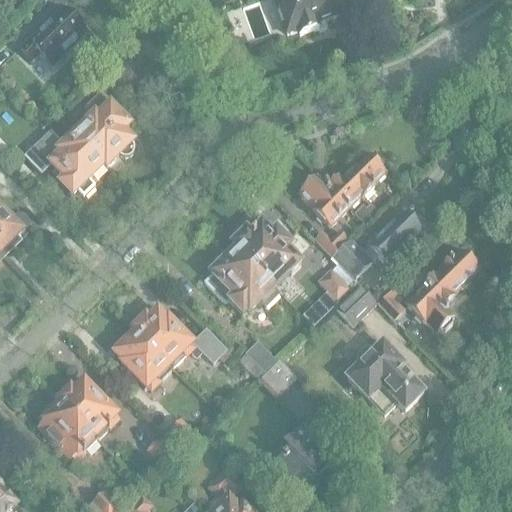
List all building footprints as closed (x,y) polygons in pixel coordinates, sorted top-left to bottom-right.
[(344,17),(338,1),(338,0),(286,0),(275,4),(287,38),(298,34),(300,40),(319,34),(316,27),(344,17)] [(73,46),(84,35),(63,13),(21,54),(32,66),(41,58),(53,70),(75,49),(73,46)] [(75,139),(104,169),(106,171),(120,158),(125,161),(128,161),(131,160),(133,158),(135,155),(135,152),(134,148),(132,146),(133,144),(124,135),(130,129),(110,109),(112,108),(101,97),(86,112),(91,117),(84,124),(87,127),(75,139)] [(104,169),(75,139),(64,149),(49,135),(24,159),(42,177),(51,168),(65,183),(60,187),(72,199),(77,195),(83,201),(95,189),(89,184),(104,169)] [(349,212),(355,206),(361,200),(363,202),(375,190),(373,188),(385,176),(368,159),(342,185),(337,181),(328,190),(349,212)] [(349,212),(328,190),(317,180),(299,198),(314,213),(313,214),(330,231),(349,212)] [(0,205),(0,255),(8,248),(11,251),(18,244),(15,241),(21,235),(23,233),(26,229),(26,224),(23,220),(19,219),(14,220),(12,218),(8,222),(0,213),(0,207),(1,206),(0,205)] [(362,209),(353,218),(364,229),(377,215),(370,208),(365,212),(362,209)] [(372,267),(378,260),(387,269),(422,235),(418,231),(419,230),(419,226),(412,219),(408,219),(407,221),(404,218),(380,242),(376,238),(367,246),(371,250),(370,252),(371,253),(364,259),(350,244),(341,253),(340,252),(332,261),(332,262),(333,261),(339,268),(355,284),(372,267)] [(231,247),(236,252),(273,290),(287,276),(290,279),(301,269),(291,259),(296,254),(273,231),(269,235),(261,228),(251,237),(246,233),(231,247)] [(332,261),(340,252),(328,239),(320,247),(325,252),(324,253),(332,261)] [(281,298),(273,290),(236,252),(203,285),(226,308),(229,305),(243,319),(247,315),(248,316),(250,315),(249,314),(259,304),(266,312),(281,298)] [(476,270),(476,266),(469,259),(464,259),(464,260),(461,257),(451,267),(449,265),(441,274),(442,275),(407,312),(423,328),(425,326),(437,338),(439,336),(445,336),(450,330),(450,325),(453,322),(446,316),(447,315),(444,312),(454,301),(452,299),(459,292),(462,294),(470,285),(468,284),(478,274),(475,271),(476,270)] [(346,292),(355,284),(339,268),(320,287),(337,305),(348,294),(346,292)] [(353,331),(376,308),(358,290),(335,313),(353,331)] [(405,315),(398,308),(403,303),(393,292),(377,308),(394,325),(405,315)] [(229,355),(207,332),(192,346),(169,322),(167,324),(158,315),(149,323),(147,321),(134,333),(173,372),(185,361),(186,362),(191,357),(197,363),(203,357),(214,369),(229,355)] [(311,317),(305,323),(313,332),(319,326),(311,317)] [(173,372),(134,333),(133,332),(121,343),(125,347),(116,356),(125,365),(124,367),(147,391),(148,391),(152,395),(162,386),(161,384),(173,372)] [(256,386),(264,377),(276,365),(257,346),(246,358),(237,366),(256,386)] [(392,364),(395,361),(382,347),(374,356),(371,353),(367,353),(363,353),(357,359),(357,362),(357,366),(360,369),(346,382),(368,404),(381,391),(404,415),(423,397),(392,364)] [(279,401),(298,383),(280,365),(261,383),(279,401)] [(110,434),(120,424),(117,421),(118,420),(82,383),(60,404),(97,443),(108,433),(110,434)] [(97,443),(60,404),(59,405),(57,404),(39,422),(40,428),(41,429),(39,431),(73,466),(74,465),(76,467),(85,458),(84,456),(97,443)] [(180,456),(187,451),(198,440),(180,422),(170,433),(164,439),(180,456)] [(314,481),(332,464),(302,433),(283,452),(288,457),(274,470),(304,500),(319,486),(314,481)] [(167,475),(176,466),(173,463),(174,462),(158,447),(148,457),(164,473),(165,473),(167,475)] [(227,494),(233,500),(242,491),(226,475),(209,492),(219,502),(227,494)] [(0,511),(10,511),(16,506),(0,489),(0,511)] [(120,511),(105,495),(90,509),(93,511),(120,511)] [(152,511),(154,510),(144,500),(131,511),(152,511)] [(245,511),(239,505),(236,508),(229,500),(217,511),(198,511),(196,509),(195,509),(197,511),(245,511)]
